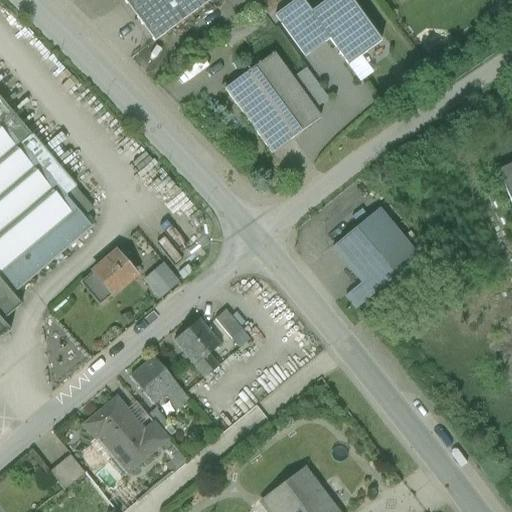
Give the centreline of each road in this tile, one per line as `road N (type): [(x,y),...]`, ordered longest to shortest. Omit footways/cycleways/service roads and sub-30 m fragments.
road 1 (residential): [(256,242),(475,511)]
road 2 (unclassified): [(23,0),(256,242)]
road 3 (residential): [(0,456),(256,242)]
road 4 (residential): [(256,242),(511,57)]
